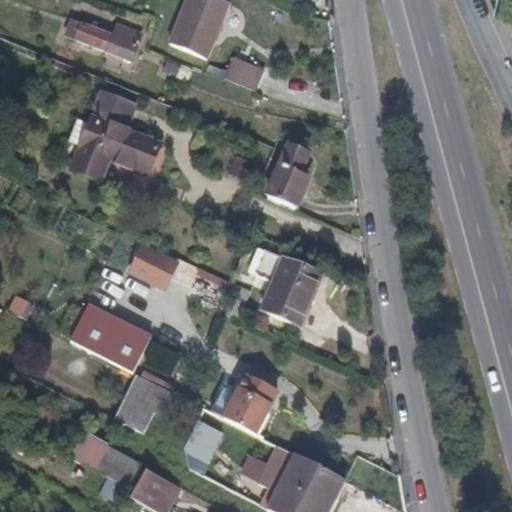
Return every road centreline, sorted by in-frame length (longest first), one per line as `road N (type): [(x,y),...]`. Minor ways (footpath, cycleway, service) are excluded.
road 1 (primary): [(350,0),(432,511)]
road 2 (primary): [(409,0),(511,387)]
